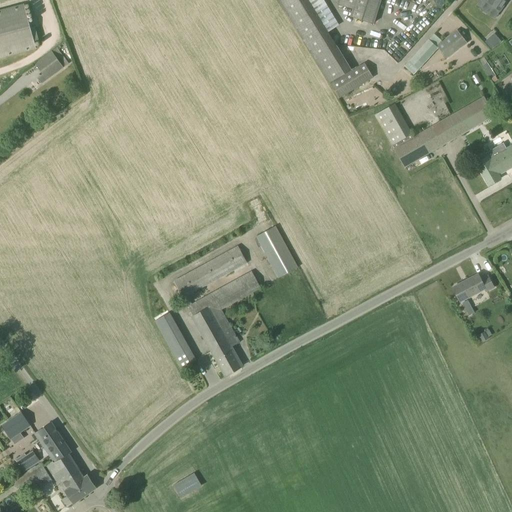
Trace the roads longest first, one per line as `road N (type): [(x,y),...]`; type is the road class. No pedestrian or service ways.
road 1 (unclassified): [(105,490),(112,473),(196,403),(511,231)]
road 2 (unclassified): [(105,490),(0,326)]
